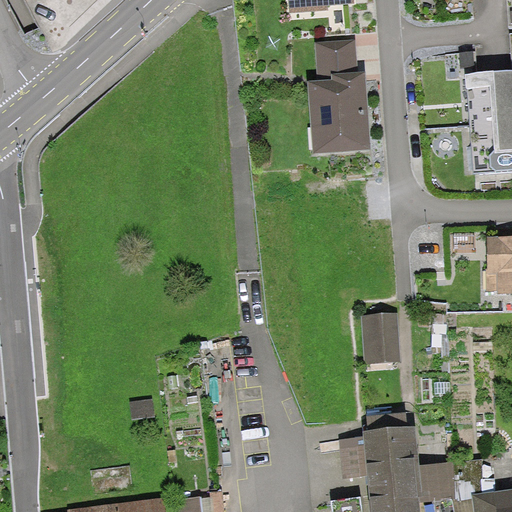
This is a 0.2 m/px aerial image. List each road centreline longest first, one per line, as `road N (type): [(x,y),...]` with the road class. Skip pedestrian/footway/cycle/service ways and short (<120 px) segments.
road 1 (residential): [(252,511),(289,503),(255,331),(228,36),(210,0)]
road 2 (residential): [(0,185),(28,511)]
road 3 (residential): [(511,209),(435,210),(407,193),(388,0)]
road 4 (primary): [(42,98),(152,0)]
